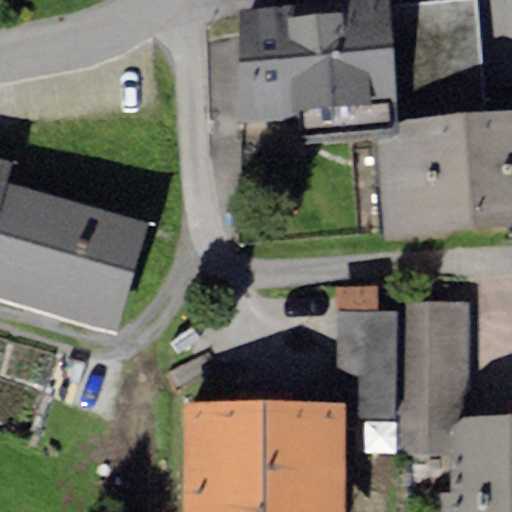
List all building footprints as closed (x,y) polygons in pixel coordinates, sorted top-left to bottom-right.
[(396,139),(395,122),(387,8),(386,0),(352,0),(235,15),(242,124),(302,116),(304,141),(376,140),(396,139)] [(473,0),(456,0),(387,8),(395,122),(485,114),(473,0)] [(511,111),(485,114),(395,122),(396,139),(376,140),(384,239),(511,228),(511,111)] [(0,199),(5,184),(11,160),(0,157),(0,199)] [(148,224),(5,184),(0,199),(0,304),(116,336),(148,224)] [(338,288),(338,311),(374,311),(374,288),(338,288)] [(466,303),(404,303),(404,402),(398,402),(398,455),(451,455),(451,420),(465,420),(466,303)] [(339,402),(343,421),(394,422),(394,311),(374,311),(338,311),(339,402)] [(181,404),(181,511),(343,511),(343,421),(339,402),(181,404)] [(511,511),(511,420),(465,420),(451,420),(451,455),(451,491),(439,493),(438,511),(511,511)]
